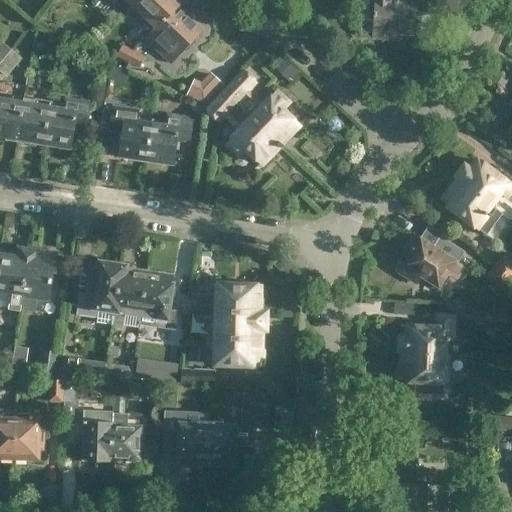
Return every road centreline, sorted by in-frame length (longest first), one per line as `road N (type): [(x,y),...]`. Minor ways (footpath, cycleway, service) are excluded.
road 1 (residential): [(339,244),(0,190)]
road 2 (residential): [(319,511),(339,244)]
road 3 (residential): [(402,138),(255,0)]
road 4 (residential): [(402,138),(483,40),(496,0)]
road 5 (residential): [(339,244),(358,200),(402,138)]
